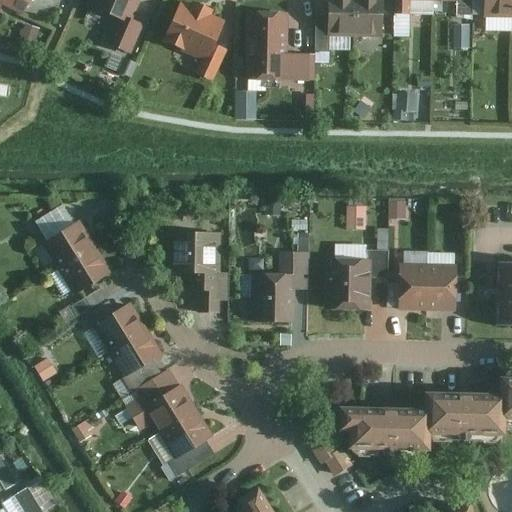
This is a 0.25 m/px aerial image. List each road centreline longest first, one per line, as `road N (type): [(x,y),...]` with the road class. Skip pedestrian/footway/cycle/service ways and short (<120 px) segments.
road 1 (residential): [(252,403),(266,371),(299,359),(511,357)]
road 2 (residential): [(252,403),(210,378),(118,243),(111,191)]
road 3 (residential): [(195,511),(261,457),(252,403)]
